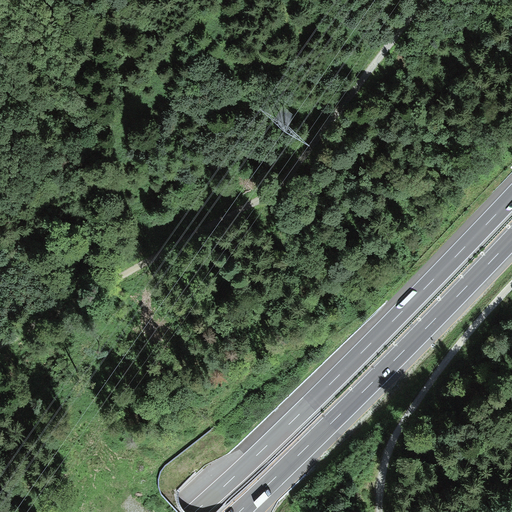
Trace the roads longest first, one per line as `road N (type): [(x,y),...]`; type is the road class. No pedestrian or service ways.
road 1 (track): [(426,0),(283,183),(0,348)]
road 2 (motorway): [(511,197),(195,511)]
road 3 (motorway): [(238,511),(511,239)]
road 4 (track): [(511,283),(406,415),(384,466),(380,511)]
